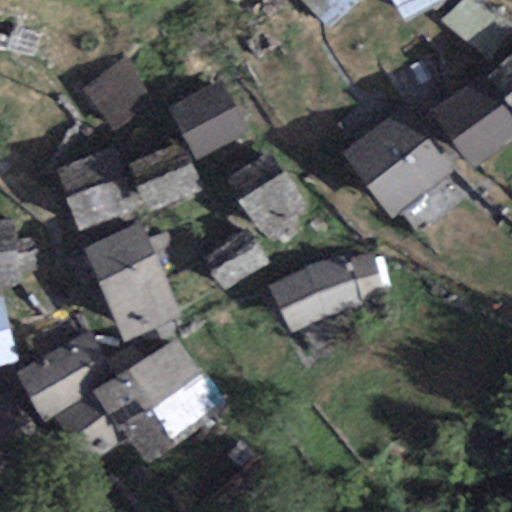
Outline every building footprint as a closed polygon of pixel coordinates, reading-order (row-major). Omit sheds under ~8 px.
[(392,0),(404,22),(443,0),(392,0)] [(487,61),(511,32),(511,22),(486,0),(462,0),(443,22),(487,61)] [(511,54),(489,79),(511,106),(511,54)] [(114,135),(158,104),(129,63),(85,94),(114,135)] [(431,112),(472,171),(511,142),(511,119),(482,76),(431,112)] [(196,161),(248,133),(219,81),(168,109),(196,161)] [(393,218),(456,170),(405,103),(342,151),(393,218)] [(200,190),(181,145),(131,167),(151,211),(200,190)] [(137,210),(113,149),(56,171),(79,232),(137,210)] [(267,240),(309,212),(269,152),(228,180),(267,240)] [(0,287),(16,286),(15,223),(0,223),(0,287)] [(157,261),(142,225),(85,248),(99,284),(157,261)] [(227,298),(270,269),(245,233),(202,262),(227,298)] [(359,299),(385,289),(371,255),(346,265),(359,299)] [(270,284),(290,336),(361,307),(359,299),(346,265),(341,257),(270,284)] [(157,261),(99,284),(123,342),(180,318),(157,261)] [(0,368),(20,363),(3,299),(0,299),(0,368)] [(16,376),(44,420),(53,414),(93,392),(114,378),(90,334),(16,376)] [(126,441),(148,468),(227,410),(176,341),(114,378),(93,392),(126,441)] [(9,378),(0,382),(0,480),(13,474),(1,451),(37,433),(9,378)] [(53,414),(85,467),(126,441),(93,392),(53,414)]
